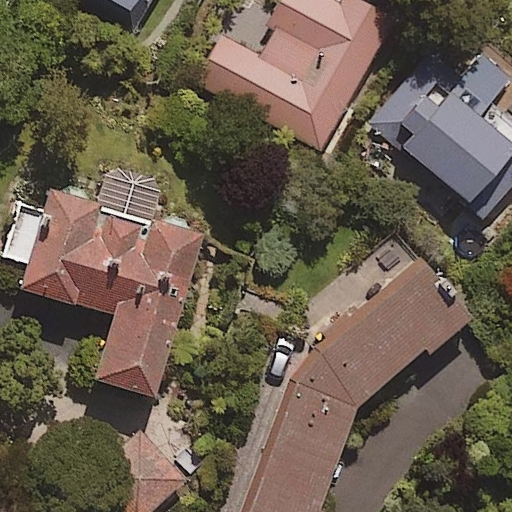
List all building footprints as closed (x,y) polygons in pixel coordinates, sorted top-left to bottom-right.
[(86,0),(133,26),(147,0),(86,0)] [(389,25),(342,0),(279,0),(268,21),(244,7),(200,86),(319,152),(389,25)] [(509,83),(449,32),(368,126),(468,211),(511,159),(511,155),(474,123),(509,83)] [(158,191),(105,176),(95,210),(50,197),(43,221),(17,213),(3,261),(26,268),(18,296),(112,322),(93,389),(152,405),(198,242),(148,228),(158,191)] [(467,325),(417,268),(301,356),(242,511),(317,511),(356,412),(422,353),(428,360),(467,325)] [(84,477),(113,511),(156,511),(184,489),(138,433),(84,477)]
